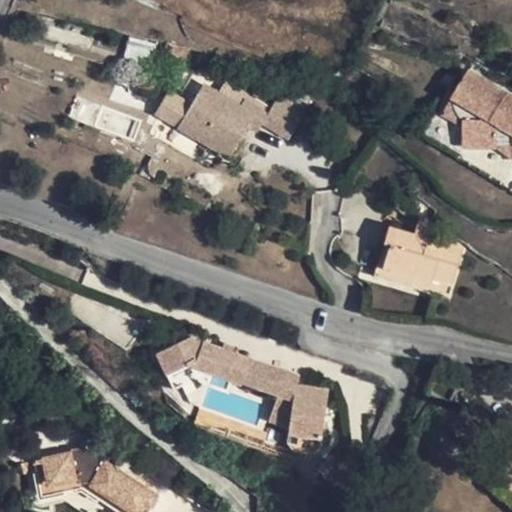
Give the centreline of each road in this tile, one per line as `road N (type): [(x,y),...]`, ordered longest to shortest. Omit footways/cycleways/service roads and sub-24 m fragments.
road 1 (residential): [(0,201),(322,320),(511,360)]
road 2 (unknown): [(322,320),(338,247),(336,181),(317,147),(297,140)]
